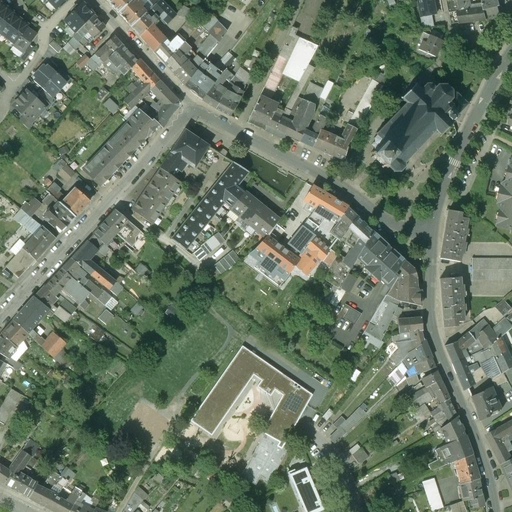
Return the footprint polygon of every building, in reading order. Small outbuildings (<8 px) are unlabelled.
[(46,0),(55,9),(65,0),(66,1),(66,0),(46,0)] [(142,0),(106,0),(106,1),(130,27),(146,14),(143,10),(145,8),(144,7),(146,4),(142,0)] [(148,0),(147,1),(153,8),(160,2),(162,0),(148,0)] [(417,0),(421,17),(437,14),(434,0),(417,0)] [(471,9),(469,0),(457,0),(459,11),(457,11),(459,23),(485,19),(482,4),(479,4),(478,2),(475,3),(475,5),(473,5),(474,8),(471,9)] [(497,0),(485,0),(486,3),(482,4),(485,19),(499,16),(497,7),(495,2),(497,1),(497,0)] [(11,11),(0,2),(0,34),(14,44),(26,28),(28,25),(10,12),(11,11)] [(176,16),(160,2),(153,8),(151,10),(160,18),(167,25),(176,16)] [(82,3),(63,21),(75,34),(77,32),(93,15),(82,3)] [(146,14),(130,27),(139,37),(151,25),(152,26),(160,18),(151,10),(146,14)] [(93,15),(77,32),(83,38),(88,33),(93,38),(105,27),(93,15)] [(187,21),(177,33),(179,35),(185,41),(190,35),(196,29),(196,28),(187,21)] [(152,26),(151,25),(139,37),(153,52),(165,39),(152,26)] [(14,44),(13,46),(23,53),(28,46),(36,35),(26,28),(14,44)] [(196,29),(190,35),(194,39),(200,33),(198,31),(196,29)] [(442,36),(424,31),(418,51),(436,57),(442,36)] [(289,33),(264,87),(275,92),(290,60),(288,60),(298,38),(289,33)] [(178,35),(177,35),(174,38),(181,46),(184,42),(185,41),(179,35),(178,35)] [(211,35),(196,52),(196,56),(202,60),(215,44),(216,44),(218,41),(211,35)] [(113,37),(105,44),(106,44),(113,53),(122,45),(113,37)] [(81,45),(72,38),(67,45),(75,52),(81,45)] [(169,44),(165,39),(153,52),(164,64),(173,56),(180,47),(173,39),(169,44)] [(61,49),(53,41),(49,45),(57,53),(61,49)] [(180,47),(173,56),(164,64),(173,74),(187,61),(183,57),(190,48),(184,42),(181,46),(180,47)] [(106,44),(90,59),(97,67),(108,57),(113,53),(106,44)] [(138,60),(122,44),(122,45),(113,53),(108,57),(124,74),(130,68),(138,60)] [(33,49),(28,46),(23,53),(20,57),(25,60),(33,49)] [(187,87),(202,99),(208,90),(202,83),(223,58),(216,52),(187,87)] [(85,55),(74,65),(78,69),(89,60),(85,55)] [(196,56),(189,64),(195,70),(202,60),(196,56)] [(159,81),(139,59),(138,60),(130,68),(150,90),(159,81)] [(187,61),(173,74),(183,86),(195,70),(189,64),(187,61)] [(308,65),(285,108),(291,112),(290,112),(293,114),(298,104),(294,102),(310,73),(311,74),(314,68),(308,65)] [(55,73),(47,66),(45,68),(43,66),(38,71),(58,90),(66,83),(55,73)] [(73,81),(59,69),(55,73),(66,83),(69,85),(73,81)] [(58,90),(38,71),(33,76),(35,79),(33,81),(42,89),(51,98),(52,98),(58,90)] [(245,87),(234,78),(230,83),(234,86),(241,93),(242,93),(245,87)] [(161,101),(153,109),(151,108),(144,115),(151,122),(153,120),(159,125),(159,126),(162,128),(172,114),(173,113),(180,104),(170,93),(159,81),(150,90),(161,101)] [(429,84),(426,84),(426,83),(425,84),(425,85),(420,90),(415,85),(415,83),(414,83),(414,85),(402,98),(400,98),(400,99),(402,99),(406,104),(399,111),(398,110),(397,111),(398,112),(392,118),(391,117),(390,118),(391,119),(384,126),(383,125),(382,126),(383,127),(377,134),(376,133),(375,134),(376,135),(376,136),(374,138),(373,138),(373,139),(374,139),(374,142),(373,142),(373,143),(372,144),(371,144),(371,145),(372,145),(374,147),(374,150),(375,151),(374,153),(372,151),(370,153),(372,155),(372,156),(370,157),(372,159),(373,158),(374,158),(374,159),(380,166),(381,165),(382,166),(380,167),(382,169),(384,167),(385,167),(387,169),(388,167),(393,171),(392,172),(394,173),(394,172),(399,172),(400,173),(401,172),(401,171),(404,168),(405,168),(406,166),(405,166),(404,163),(405,162),(406,163),(407,162),(406,161),(412,155),(413,156),(414,155),(413,154),(420,147),(421,148),(422,147),(421,146),(427,139),(428,140),(429,139),(428,138),(434,132),(439,136),(439,137),(441,137),(441,135),(453,123),(455,123),(455,121),(453,121),(459,114),(460,114),(460,113),(467,105),(468,105),(468,103),(467,103),(457,94),(458,93),(456,93),(456,94),(454,90),(455,90),(454,88),(451,90),(446,86),(447,84),(446,83),(445,85),(438,85),(437,83),(436,84),(437,86),(433,90),(433,88),(434,87),(434,86),(433,87),(430,85),(431,84),(430,83),(429,84)] [(322,90),(310,84),(302,100),(313,106),(318,98),(322,90)] [(234,86),(226,101),(221,98),(217,109),(230,116),(241,93),(234,86)] [(124,102),(109,88),(107,90),(108,92),(99,102),(112,114),(124,102)] [(339,95),(323,88),(322,90),(318,98),(334,106),(339,95)] [(51,98),(42,89),(37,93),(41,97),(51,106),(55,101),(52,98),(51,98)] [(213,94),(208,90),(202,99),(206,102),(217,109),(221,98),(213,94)] [(37,101),(26,91),(23,95),(22,94),(18,98),(37,116),(44,108),(45,108),(37,101)] [(278,105),(259,96),(247,122),(264,131),(277,106),(278,105)] [(51,106),(41,97),(37,101),(45,108),(44,108),(46,110),(51,106)] [(37,116),(18,98),(14,102),(15,103),(12,106),(23,117),(30,123),(37,116)] [(284,109),(277,106),(264,131),(281,139),(283,138),(285,135),(299,142),(304,131),(313,113),(313,106),(302,100),(292,122),(286,119),(290,112),(291,112),(285,108),(284,109)] [(124,102),(112,114),(116,117),(120,113),(123,115),(129,108),(124,102)] [(323,106),(319,115),(325,118),(329,109),(323,106)] [(357,108),(347,126),(356,130),(360,123),(366,113),(357,108)] [(144,115),(139,111),(128,123),(146,140),(159,126),(159,125),(153,120),(151,122),(144,115)] [(319,116),(310,134),(305,144),(311,148),(320,131),(327,119),(319,116)] [(30,123),(23,117),(19,121),(28,130),(32,125),(30,123)] [(146,140),(128,123),(116,135),(134,152),(146,140)] [(342,136),(331,131),(329,134),(320,131),(311,148),(343,161),(349,143),(356,130),(347,126),(342,136)] [(207,145),(184,130),(178,140),(171,152),(159,168),(160,169),(173,178),(178,170),(181,172),(187,164),(194,169),(207,145)] [(304,131),(299,142),(305,144),(310,134),(304,131)] [(134,152),(116,135),(105,147),(122,163),(123,163),(134,152)] [(122,163),(105,147),(94,158),(111,174),(122,163)] [(41,155),(53,166),(58,161),(46,150),(41,155)] [(111,174),(94,158),(83,170),(100,186),(111,174)] [(61,160),(53,168),(58,173),(66,164),(61,160)] [(511,160),(511,161),(507,181),(502,185),(498,204),(501,209),(497,226),(511,229),(511,160)] [(234,162),(171,239),(184,249),(224,201),(235,187),(248,171),(234,162)] [(66,165),(58,174),(67,182),(74,173),(66,165)] [(160,169),(146,189),(164,202),(178,181),(173,178),(160,169)] [(333,199),(312,186),(303,201),(315,209),(308,220),(314,225),(321,214),(333,199)] [(243,194),(235,187),(224,201),(232,208),(243,194)] [(92,204),(76,189),(65,199),(58,191),(52,197),(61,206),(75,218),(78,221),(92,204)] [(146,189),(131,211),(149,223),(164,202),(146,189)] [(253,199),(245,192),(243,194),(232,208),(230,210),(238,217),(253,199)] [(253,199),(238,217),(247,224),(262,206),(253,199)] [(342,205),(333,199),(321,214),(314,225),(316,227),(316,228),(317,229),(324,220),(328,223),(341,206),(342,205)] [(70,224),(75,218),(61,206),(45,224),(59,236),(63,232),(65,234),(71,226),(70,224)] [(262,206),(247,224),(255,231),(271,213),(262,206)] [(341,206),(331,218),(338,223),(339,221),(338,219),(346,209),(341,206)] [(346,209),(338,219),(339,221),(338,223),(329,233),(339,240),(348,229),(354,233),(362,222),(346,209)] [(141,232),(115,210),(93,235),(104,244),(106,246),(111,241),(109,240),(115,234),(131,247),(135,243),(135,238),(141,232)] [(20,211),(12,219),(18,224),(19,223),(27,216),(20,211)] [(461,213),(449,211),(448,215),(447,215),(442,243),(443,243),(442,247),(439,259),(459,262),(461,254),(463,254),(465,243),(463,242),(464,235),(467,235),(468,229),(465,229),(467,219),(460,217),(461,213)] [(271,213),(255,231),(265,239),(266,237),(279,220),(271,213)] [(27,238),(23,243),(19,240),(9,251),(15,256),(14,258),(27,269),(35,261),(55,240),(42,227),(27,216),(19,223),(31,234),(27,239),(27,238)] [(314,225),(308,220),(301,228),(310,235),(316,228),(316,227),(314,225)] [(362,222),(354,233),(351,239),(349,241),(323,279),(332,285),(338,288),(339,287),(340,287),(365,243),(365,242),(373,233),(362,222)] [(310,235),(301,228),(293,237),(305,246),(312,237),(310,235)] [(218,232),(200,247),(207,255),(225,241),(218,232)] [(365,242),(365,243),(358,256),(367,265),(364,268),(378,282),(382,278),(391,287),(398,276),(395,275),(399,269),(400,267),(404,261),(373,233),(365,242)] [(104,244),(93,235),(71,259),(79,265),(109,289),(116,282),(118,278),(115,276),(112,280),(88,261),(104,244)] [(305,246),(293,237),(289,245),(292,247),(290,249),(298,256),(306,247),(305,246)] [(337,255),(331,250),(323,261),(330,267),(337,255)] [(232,251),(205,273),(212,282),(240,260),(232,251)] [(27,269),(14,258),(5,267),(18,279),(27,269)] [(511,258),(473,259),(472,258),(471,281),(472,281),(472,280),(511,280),(511,258)] [(79,265),(71,259),(66,264),(61,268),(70,276),(79,265)] [(404,261),(400,268),(400,267),(399,269),(395,275),(398,276),(391,287),(386,295),(395,300),(400,286),(405,287),(416,288),(416,279),(413,268),(404,261)] [(90,293),(60,269),(51,280),(44,286),(52,293),(55,295),(62,288),(81,303),(90,293)] [(348,274),(340,287),(347,291),(349,288),(350,288),(355,279),(348,274)] [(103,294),(82,276),(80,276),(76,281),(97,299),(100,295),(101,297),(103,294)] [(459,278),(439,279),(440,288),(440,291),(441,291),(441,295),(441,308),(443,323),(444,327),(456,327),(456,321),(462,321),(459,278)] [(332,285),(323,279),(320,284),(330,289),(332,285)] [(330,289),(318,309),(324,312),(338,288),(332,285),(330,289)] [(52,293),(44,286),(34,298),(42,304),(49,297),(52,293)] [(416,288),(405,287),(400,286),(395,300),(398,301),(420,306),(420,292),(417,292),(416,288)] [(386,295),(369,323),(377,328),(388,302),(397,306),(398,301),(395,300),(386,295)] [(49,297),(42,304),(46,307),(49,303),(48,302),(51,299),(49,297)] [(34,298),(13,322),(22,330),(26,334),(49,309),(46,307),(42,304),(34,298)] [(511,308),(504,299),(495,307),(503,316),(511,308)] [(388,302),(377,328),(369,323),(364,331),(380,341),(388,326),(393,315),(396,307),(397,306),(388,302)] [(361,314),(344,304),(338,315),(354,325),(361,314)] [(70,316),(60,306),(54,313),(64,322),(70,316)] [(402,310),(396,307),(393,315),(400,317),(402,310)] [(107,308),(99,317),(107,324),(115,315),(107,308)] [(482,320),(457,341),(444,346),(451,364),(464,359),(472,355),(491,347),(498,340),(501,337),(511,328),(511,313),(496,328),(492,331),(482,320)] [(421,317),(408,319),(409,332),(398,333),(398,334),(399,340),(398,340),(398,341),(399,344),(405,343),(405,342),(423,339),(421,331),(422,331),(421,317)] [(408,319),(397,320),(398,333),(409,332),(408,319)] [(22,330),(13,322),(1,335),(10,343),(22,330)] [(380,341),(364,331),(361,337),(379,347),(383,342),(380,341)] [(54,333),(41,347),(52,357),(65,343),(54,333)] [(1,335),(0,336),(0,354),(6,358),(8,359),(10,358),(12,355),(10,354),(14,350),(13,349),(15,348),(10,343),(1,335)] [(511,360),(511,361),(501,337),(498,340),(491,347),(472,355),(476,365),(496,355),(505,373),(505,372),(511,368),(511,360)] [(41,347),(32,339),(27,345),(36,353),(41,347)] [(405,343),(399,344),(398,341),(395,342),(398,349),(403,359),(411,351),(424,340),(423,339),(405,342),(405,343)] [(424,340),(411,351),(403,359),(400,361),(403,365),(407,362),(406,360),(426,349),(424,340)] [(284,445),(312,395),(242,346),(190,421),(211,436),(253,376),(261,381),(256,387),(270,396),(274,390),(282,396),(261,433),(264,434),(279,442),(277,446),(281,449),(283,445),(284,445)] [(398,349),(389,359),(397,365),(400,361),(403,359),(398,349)] [(426,349),(406,360),(407,362),(403,365),(406,369),(409,365),(414,364),(431,358),(428,351),(426,349)] [(476,365),(472,355),(464,359),(451,364),(463,391),(486,377),(480,367),(478,368),(476,365)] [(22,366),(10,358),(8,359),(6,358),(2,362),(6,365),(17,372),(22,366)] [(431,358),(414,364),(418,374),(435,367),(431,358)] [(436,371),(421,379),(425,387),(429,385),(441,380),(436,371)] [(449,398),(441,380),(429,385),(441,404),(449,398)] [(470,397),(481,421),(491,417),(490,414),(502,409),(493,387),(470,397)] [(10,390),(1,404),(8,408),(17,393),(10,390)] [(449,401),(441,406),(445,414),(449,422),(456,417),(456,416),(449,401)] [(24,406),(17,414),(22,419),(23,418),(27,422),(30,419),(26,415),(29,411),(24,406)] [(441,406),(427,416),(432,422),(445,414),(441,406)] [(449,422),(439,429),(446,444),(465,436),(461,426),(456,417),(449,422)] [(341,418),(333,426),(336,430),(345,421),(341,418)] [(511,421),(487,435),(502,465),(511,459),(511,458),(508,452),(511,450),(511,445),(509,441),(504,444),(502,440),(511,434),(511,421)] [(279,442),(264,434),(240,477),(255,485),(260,476),(262,477),(264,479),(263,481),(268,484),(289,448),(284,445),(283,445),(281,449),(277,446),(279,442)] [(446,444),(439,448),(434,450),(437,455),(435,458),(437,460),(427,464),(431,471),(455,461),(456,460),(472,454),(465,436),(446,444)] [(361,447),(351,455),(358,464),(368,456),(361,447)] [(456,460),(455,461),(457,468),(455,468),(459,484),(478,479),(479,479),(472,454),(456,460)] [(511,459),(502,465),(511,487),(511,459)] [(7,469),(0,464),(0,483),(4,485),(11,474),(16,478),(19,473),(24,466),(13,460),(7,469)] [(67,467),(63,475),(74,480),(78,472),(67,467)] [(305,467),(295,472),(294,469),(287,472),(292,485),(295,484),(299,492),(296,493),(301,506),(304,504),(307,511),(318,511),(323,510),(305,467)] [(216,474),(209,469),(205,474),(212,479),(216,474)] [(178,474),(171,471),(168,475),(175,480),(178,474)] [(49,476),(42,472),(35,483),(36,483),(35,486),(40,489),(49,476)] [(35,483),(19,473),(16,478),(11,474),(4,485),(28,499),(35,486),(36,483),(35,483)] [(395,473),(385,476),(389,486),(398,482),(395,473)] [(163,479),(158,474),(152,479),(157,484),(158,485),(163,479)] [(49,476),(40,489),(49,493),(57,481),(49,476)] [(152,479),(151,479),(148,482),(154,487),(157,484),(152,479)] [(422,483),(424,490),(436,486),(433,479),(422,483)] [(459,484),(458,484),(462,501),(470,499),(472,508),(483,506),(478,479),(459,484)] [(223,487),(218,483),(213,488),(219,493),(223,487)] [(398,485),(390,488),(394,497),(402,494),(398,485)] [(40,489),(35,486),(28,499),(52,511),(68,511),(72,507),(64,503),(50,493),(49,493),(40,489)] [(136,486),(133,492),(142,500),(147,496),(136,486)] [(436,486),(424,490),(431,511),(443,508),(436,486)] [(71,496),(69,496),(64,503),(72,507),(75,502),(81,493),(75,490),(71,496)] [(233,496),(227,491),(222,496),(229,502),(233,496)] [(133,492),(121,511),(131,511),(137,506),(138,505),(142,501),(142,500),(133,492)] [(81,493),(75,502),(94,511),(96,509),(98,505),(103,499),(95,494),(91,500),(81,493)] [(93,511),(113,511),(119,503),(114,500),(106,511),(102,511),(96,509),(94,511),(93,511)] [(147,507),(142,501),(138,505),(143,511),(147,507)] [(465,511),(462,501),(456,503),(459,511),(465,511)] [(72,507),(68,511),(93,511),(94,511),(75,502),(72,507)]
